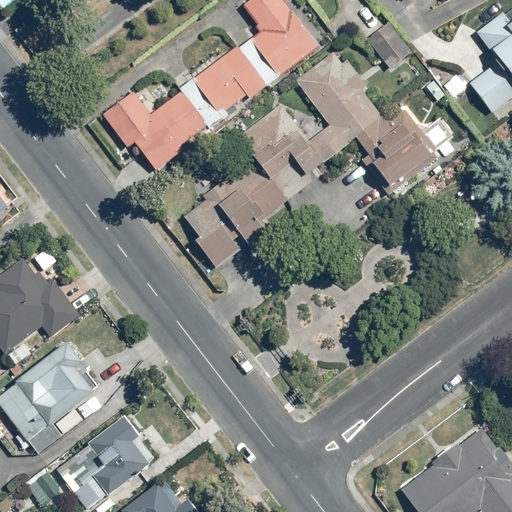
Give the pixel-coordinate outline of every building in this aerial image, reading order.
[(237,50),(266,87),(319,46),(324,43),(301,13),(296,16),(284,0),(250,0),(243,6),(262,30),(237,50)] [(470,86),(491,115),(511,99),(511,20),(510,22),(503,12),(476,33),(493,55),(464,77),(461,74),(444,86),(452,98),(470,86)] [(412,52),(389,22),(366,39),(389,69),(412,52)] [(209,126),(212,130),(230,116),(227,112),(226,111),(238,101),(241,106),(258,93),(266,87),(237,50),(235,46),(194,78),(186,68),(172,79),(182,92),(209,126)] [(259,221),(308,185),(303,177),(353,140),(388,188),(432,155),(453,140),(439,121),(424,133),(405,108),(385,123),(362,91),(367,87),(347,60),(342,64),(333,54),(296,81),(329,126),(309,141),(280,103),(240,133),(254,153),(249,157),(255,164),(244,172),(211,196),(183,217),(199,236),(194,240),(215,269),(247,245),(252,252),(271,238),(259,221)] [(132,142),(153,168),(155,172),(182,150),(180,147),(206,126),(207,128),(209,126),(182,92),(151,116),(131,92),(102,115),(127,146),(132,142)] [(0,214),(9,208),(0,194),(0,214)] [(54,278),(49,282),(40,269),(32,274),(21,258),(0,272),(0,353),(3,358),(8,354),(16,366),(36,352),(28,341),(45,329),(51,337),(81,317),(54,278)] [(94,394),(74,368),(81,363),(65,342),(14,379),(17,383),(0,395),(0,417),(24,451),(31,445),(38,454),(63,436),(54,424),(94,394)] [(155,461),(123,416),(26,485),(42,507),(70,487),(86,510),(155,461)] [(511,511),(511,476),(477,430),(398,489),(415,511),(511,511)] [(195,511),(185,498),(178,504),(159,480),(117,511),(195,511)]
